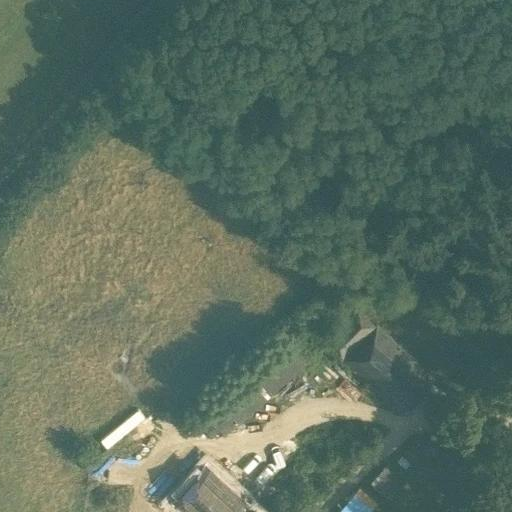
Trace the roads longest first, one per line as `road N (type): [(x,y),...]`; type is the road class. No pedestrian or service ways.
road 1 (track): [(511,391),(475,417),(399,430),(322,511)]
road 2 (track): [(0,170),(151,0)]
